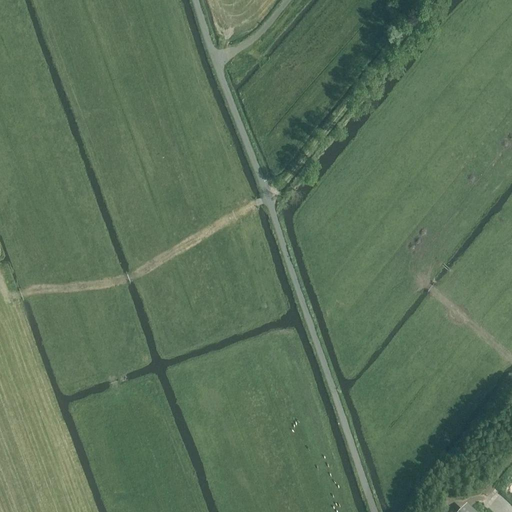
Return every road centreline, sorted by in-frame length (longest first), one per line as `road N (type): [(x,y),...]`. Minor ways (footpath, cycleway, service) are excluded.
road 1 (track): [(434,0),(268,197),(123,279),(14,295),(0,279)]
road 2 (unclassified): [(375,511),(195,0)]
road 3 (track): [(0,338),(67,511)]
road 4 (track): [(511,360),(415,276)]
